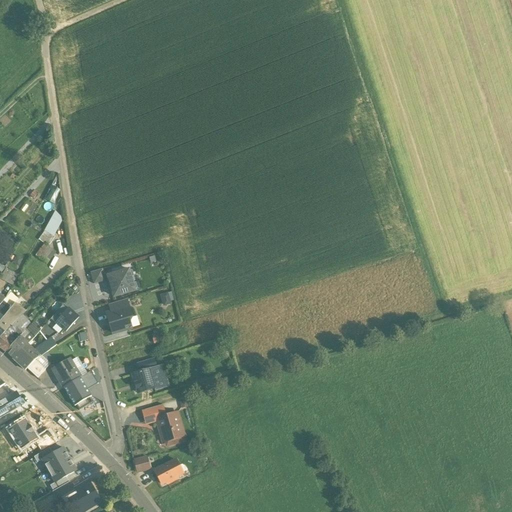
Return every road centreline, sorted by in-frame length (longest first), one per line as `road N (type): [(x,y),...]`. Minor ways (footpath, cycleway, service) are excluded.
road 1 (track): [(114,416),(448,316),(511,305)]
road 2 (track): [(448,316),(346,0)]
road 3 (track): [(124,0),(43,30),(72,233)]
road 4 (tertiary): [(0,361),(151,511)]
